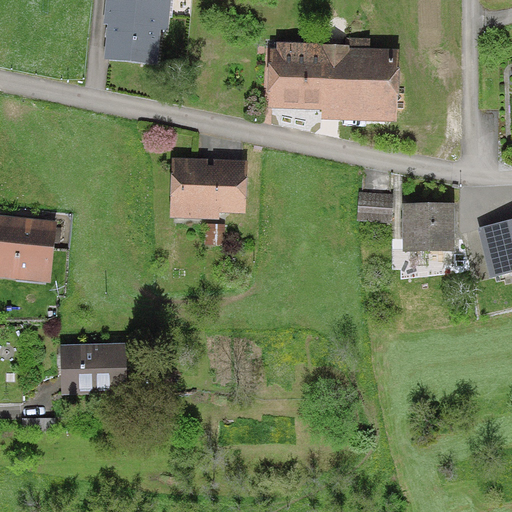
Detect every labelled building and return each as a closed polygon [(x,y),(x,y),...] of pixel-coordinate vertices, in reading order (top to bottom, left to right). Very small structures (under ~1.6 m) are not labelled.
[(113,0),(108,58),(160,62),(165,0),(113,0)] [(394,63),(275,58),(272,106),(392,111),(394,63)] [(242,210),(243,183),(176,180),(174,208),(242,210)] [(361,192),(359,218),(390,221),(392,195),(361,192)] [(451,210),(406,210),(406,252),(451,251),(451,210)] [(223,225),(208,225),(208,244),(223,244),(223,225)] [(511,225),(482,233),(492,277),(511,272),(511,225)] [(51,236),(0,231),(0,274),(47,279),(51,236)] [(123,389),(121,349),(62,352),(65,393),(123,389)]
